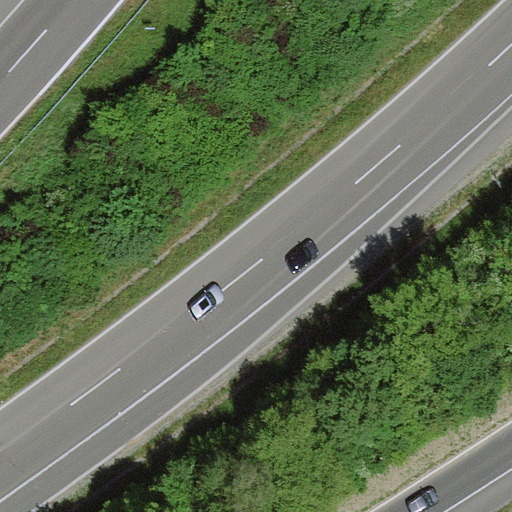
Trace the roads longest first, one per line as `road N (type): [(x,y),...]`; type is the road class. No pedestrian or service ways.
road 1 (motorway): [(0,457),(239,279),(511,46)]
road 2 (motorway): [(410,511),(511,446)]
